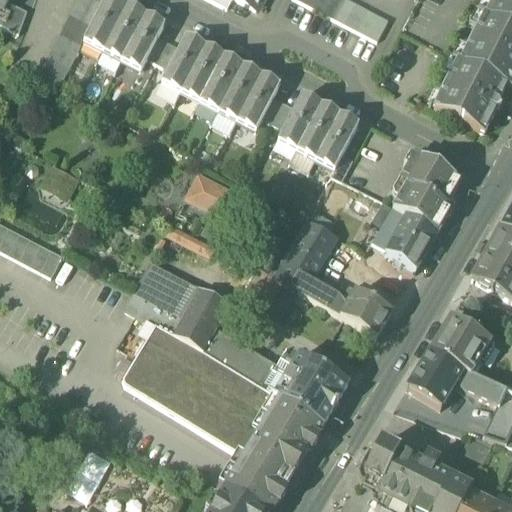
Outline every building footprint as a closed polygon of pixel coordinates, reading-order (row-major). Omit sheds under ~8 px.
[(0,0),(0,16),(2,17),(7,8),(11,0),(0,0)] [(102,9),(84,0),(79,0),(75,8),(96,20),(102,9)] [(106,0),(84,0),(102,9),(106,1),(106,0)] [(232,2),(227,0),(201,0),(226,13),(232,2)] [(266,0),(227,0),(232,2),(255,14),(260,5),(263,7),(266,0)] [(319,0),(305,0),(302,8),(312,13),(319,0)] [(332,0),(319,0),(312,13),(323,19),(332,0)] [(338,0),(332,0),(323,19),(333,24),(345,3),(338,0)] [(511,0),(493,0),(490,7),(494,9),(487,22),(511,34),(511,0)] [(125,11),(106,1),(102,9),(96,20),(91,30),(85,41),(83,46),(102,56),(125,11)] [(355,9),(345,3),(333,24),(344,30),(355,9)] [(26,17),(7,8),(2,17),(0,16),(0,31),(18,40),(26,17)] [(96,20),(75,8),(69,19),(91,30),(96,20)] [(366,14),(355,9),(344,30),(355,36),(366,14)] [(125,11),(102,56),(120,65),(144,21),(125,11)] [(376,20),(366,14),(355,36),(365,41),(376,20)] [(91,30),(69,19),(64,29),(85,41),(91,30)] [(387,26),(376,20),(365,41),(376,47),(387,26)] [(144,21),(120,65),(139,75),(146,64),(157,43),(163,31),(144,21)] [(511,34),(487,22),(486,22),(479,35),(475,33),(464,54),(468,56),(462,69),(505,91),(505,92),(511,95),(511,92),(511,34)] [(85,41),(64,29),(58,40),(80,51),(83,46),(85,41)] [(80,51),(58,40),(52,51),(74,62),(80,51)] [(167,75),(161,87),(180,97),(203,52),(184,42),(178,54),(167,75)] [(157,43),(146,64),(156,69),(167,48),(157,43)] [(167,48),(156,69),(167,75),(178,54),(167,48)] [(74,62),(52,51),(47,61),(68,73),(74,62)] [(203,52),(180,97),(198,106),(222,62),(203,52)] [(68,73),(47,61),(41,72),(63,83),(68,73)] [(222,62),(198,106),(217,116),(240,72),(222,62)] [(462,69),(459,68),(452,81),(448,79),(438,100),(441,102),(435,116),(483,140),(495,116),(499,115),(497,107),(505,92),(505,91),(462,69)] [(63,83),(41,72),(35,82),(57,94),(63,83)] [(240,72),(217,116),(235,126),(259,82),(240,72)] [(259,82),(235,126),(255,136),(261,124),(272,103),(278,92),(259,82)] [(282,136),(277,145),(296,155),(319,111),(300,101),(282,136)] [(272,103),(261,124),(271,130),(282,109),(272,103)] [(293,114),(282,109),(271,130),(282,136),(293,114)] [(319,111),(296,155),(314,165),(337,121),(319,111)] [(337,121),(314,165),(333,175),(341,161),(356,131),(337,121)] [(333,175),(330,182),(340,187),(351,166),(341,161),(333,175)] [(426,167),(416,161),(409,173),(404,175),(398,185),(404,189),(390,213),(405,221),(436,239),(451,213),(446,210),(460,186),(434,172),(435,170),(427,165),(426,167)] [(39,193),(67,205),(78,181),(49,169),(39,193)] [(198,183),(187,204),(226,224),(237,203),(198,183)] [(392,215),(380,208),(370,226),(383,233),(392,215)] [(511,211),(500,233),(511,239),(511,211)] [(436,239),(405,221),(384,258),(414,276),(436,239)] [(310,229),(287,268),(311,283),(334,243),(310,229)] [(61,263),(0,230),(0,257),(50,284),(61,263)] [(511,239),(500,233),(478,271),(483,274),(476,288),(511,307),(511,239)] [(189,243),(186,249),(210,262),(214,255),(189,243)] [(267,282),(233,264),(227,275),(237,280),(231,290),(255,304),(267,282)] [(311,283),(287,268),(276,287),(300,301),(309,286),(311,283)] [(134,300),(158,313),(174,283),(150,270),(134,300)] [(197,296),(175,285),(176,284),(174,283),(158,313),(181,325),(182,326),(198,297),(197,296)] [(339,304),(309,286),(300,301),(338,323),(346,311),(339,304)] [(390,318),(348,294),(345,300),(350,304),(346,311),(338,323),(374,344),(390,318)] [(207,301),(198,295),(197,296),(198,297),(182,326),(181,325),(172,341),(202,358),(215,335),(228,312),(207,300),(207,301)] [(158,313),(132,300),(124,316),(172,341),(181,325),(158,313)] [(511,320),(484,306),(478,317),(511,333),(511,320)] [(490,348),(448,323),(428,357),(462,378),(470,381),(490,348)] [(276,405),(197,356),(154,333),(122,386),(123,392),(241,463),(276,405)] [(215,335),(202,358),(273,402),(284,385),(272,377),(275,372),(215,335)] [(462,378),(428,357),(406,393),(440,414),(457,386),(462,378)] [(294,366),(283,359),(275,372),(272,377),(284,385),(295,367),(294,366)] [(346,390),(298,361),(294,366),(295,367),(284,385),(273,402),(273,403),(277,405),(321,432),(346,390)] [(470,381),(462,378),(457,386),(461,389),(460,393),(460,395),(496,412),(503,397),(470,381)] [(511,431),(511,400),(503,397),(496,412),(483,442),(504,450),(511,431)] [(228,484),(223,493),(254,511),(272,511),(273,511),(302,463),(321,432),(277,405),(276,405),(241,463),(228,484)] [(437,464),(426,459),(422,467),(380,447),(364,479),(382,488),(377,499),(403,511),(459,511),(467,497),(468,497),(470,492),(470,491),(448,481),(434,473),(437,464)] [(101,484),(107,461),(87,456),(81,478),(101,484)] [(254,511),(223,493),(216,505),(212,503),(206,511),(254,511)] [(468,497),(467,497),(459,511),(490,511),(492,510),(468,497)]
